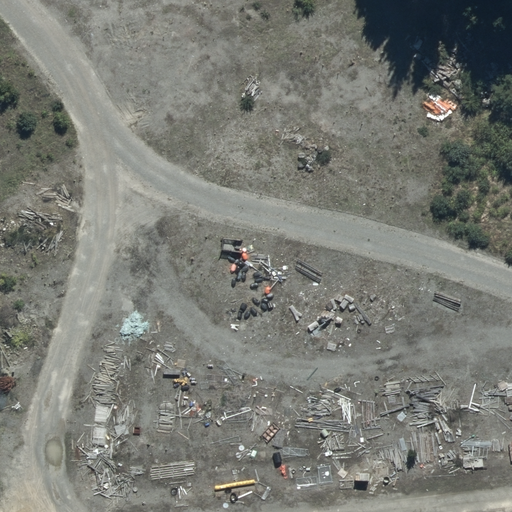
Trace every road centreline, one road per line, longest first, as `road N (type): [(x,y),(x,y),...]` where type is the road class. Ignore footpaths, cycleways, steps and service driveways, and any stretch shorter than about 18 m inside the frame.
road 1 (track): [(35,0),(86,77),(106,245),(25,447),(36,511)]
road 2 (track): [(106,245),(223,350),(312,368),(511,331)]
